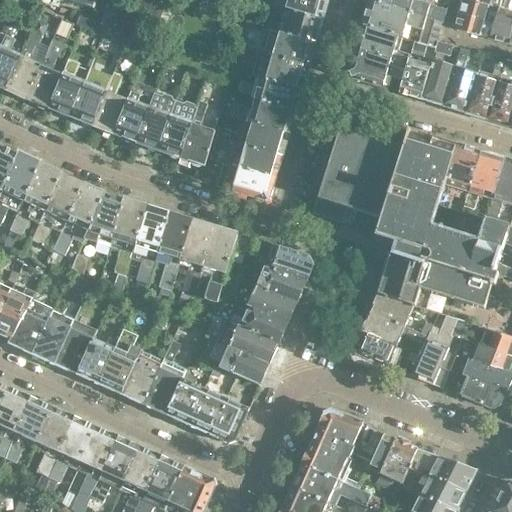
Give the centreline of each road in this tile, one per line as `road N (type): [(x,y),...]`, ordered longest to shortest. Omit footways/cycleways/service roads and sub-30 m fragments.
road 1 (residential): [(323,91),(283,226),(130,178),(0,120)]
road 2 (residential): [(0,363),(244,482)]
road 3 (residential): [(507,454),(297,373)]
road 4 (residential): [(511,146),(323,91)]
road 5 (residential): [(244,482),(297,373)]
